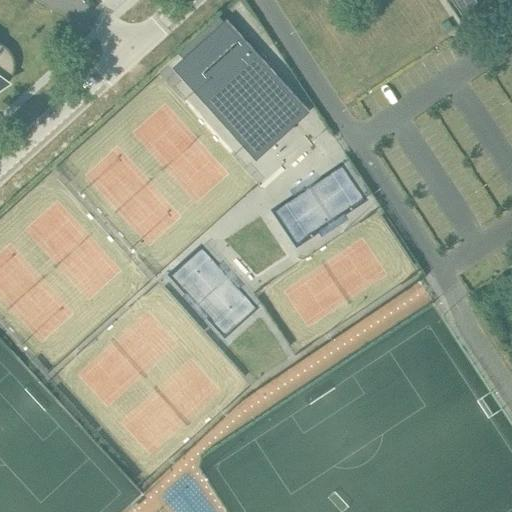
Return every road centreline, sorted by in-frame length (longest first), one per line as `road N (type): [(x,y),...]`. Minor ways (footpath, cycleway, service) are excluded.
road 1 (residential): [(263,0),(453,290),(469,333),(511,397)]
road 2 (unclassified): [(0,167),(140,41)]
